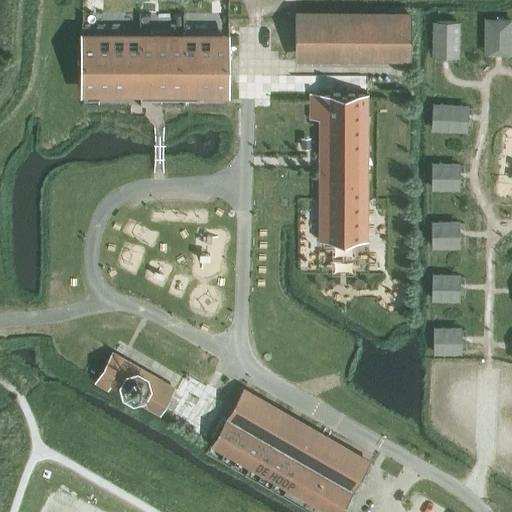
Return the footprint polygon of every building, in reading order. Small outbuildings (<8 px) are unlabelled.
[(511,17),(485,17),(484,53),(511,53),(511,17)] [(295,18),(295,51),(410,51),(410,18),(295,18)] [(460,57),(461,19),(435,19),(434,56),(460,57)] [(82,44),(80,44),(80,82),(81,82),(154,82),(183,82),(227,82),(229,82),(229,44),(184,44),(184,37),(140,36),(140,44),(82,44)] [(366,95),(312,95),(312,119),(322,119),(322,241),(366,241),(366,95)] [(432,129),(469,130),(470,102),(433,101),(432,129)] [(433,160),(432,187),(461,188),(462,161),(433,160)] [(319,211),(302,211),(302,270),(319,270),(319,211)] [(432,218),(432,246),(462,245),(461,217),(432,218)] [(371,253),(372,271),(389,271),(388,252),(371,253)] [(461,300),(462,273),(433,272),(432,299),(461,300)] [(463,324),(434,324),(434,352),(463,352),(463,324)] [(94,379),(158,415),(170,393),(107,357),(94,379)] [(325,511),(338,511),(363,469),(236,397),(208,445),(325,511)]
